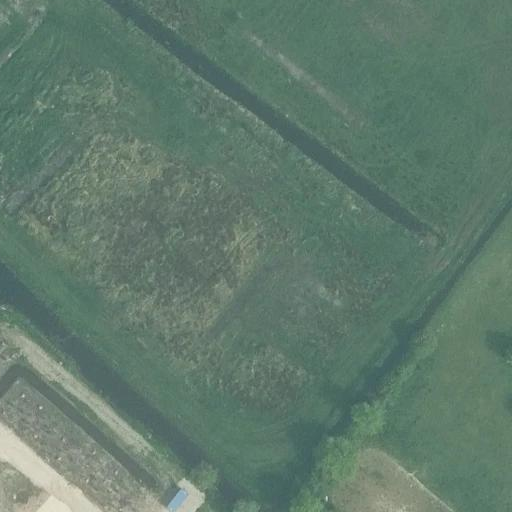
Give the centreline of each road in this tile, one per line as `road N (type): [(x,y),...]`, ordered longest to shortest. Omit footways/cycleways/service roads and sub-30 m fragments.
road 1 (residential): [(262,301),(134,107),(129,86),(137,64),(189,0)]
road 2 (residential): [(262,301),(261,330),(169,440),(161,468),(168,511)]
